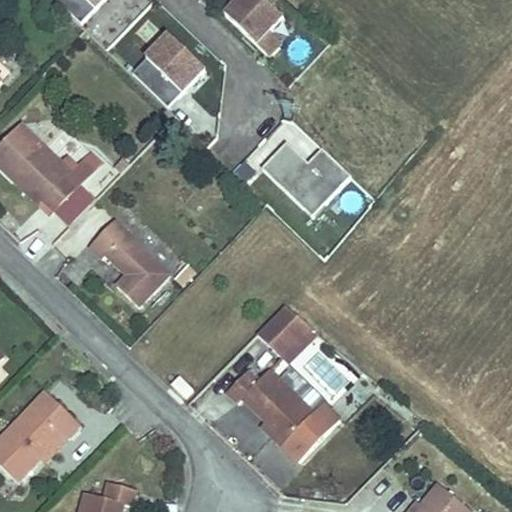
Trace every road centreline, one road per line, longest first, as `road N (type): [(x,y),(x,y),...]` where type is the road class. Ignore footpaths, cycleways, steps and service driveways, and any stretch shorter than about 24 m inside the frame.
road 1 (residential): [(0,243),(185,425),(213,510)]
road 2 (unknown): [(173,0),(292,97)]
